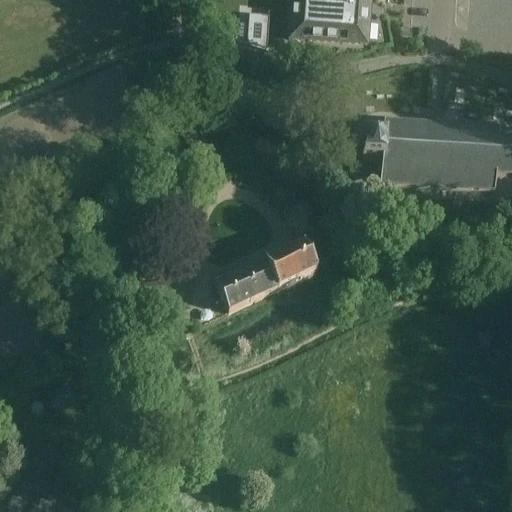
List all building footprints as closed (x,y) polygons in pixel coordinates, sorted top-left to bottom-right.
[(290,0),(288,41),(365,46),(368,3),(388,5),(387,0),(290,0)] [(378,188),(491,194),(492,179),(511,180),(511,146),(496,146),(497,131),(442,127),(443,118),(427,116),(426,126),(381,123),(381,139),(379,136),(374,138),(374,142),(360,141),(360,163),(379,164),(379,170),(375,169),(375,172),(379,173),(378,188)] [(226,316),(315,277),(302,249),(214,288),(226,316)] [(127,301),(129,316),(176,310),(174,295),(167,296),(166,283),(141,286),(141,280),(124,282),(127,301)] [(53,415),(74,407),(67,389),(46,396),(53,415)]
